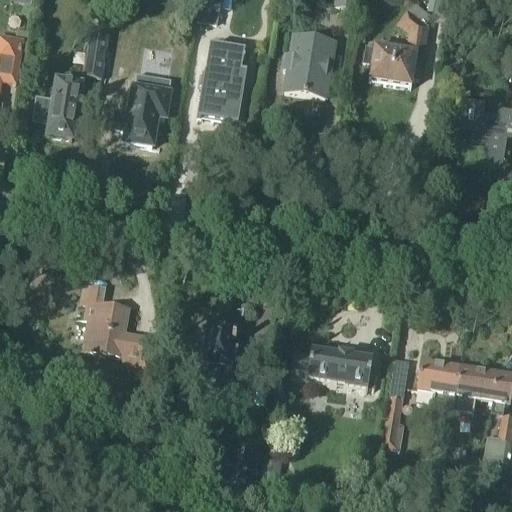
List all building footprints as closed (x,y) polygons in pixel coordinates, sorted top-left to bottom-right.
[(100,0),(99,6),(110,8),(111,0),(100,0)] [(198,0),(194,28),(215,32),(220,0),(198,0)] [(357,0),(333,0),(331,13),(355,17),(357,0)] [(404,60),(381,56),(371,55),(365,87),(408,94),(410,84),(417,85),(425,32),(423,32),(405,18),(395,31),(407,40),(404,60)] [(100,85),(106,49),(108,42),(90,39),(83,82),(100,85)] [(328,67),(331,49),(331,48),(291,41),(288,60),(283,59),(281,75),(285,76),(282,98),(322,105),(326,82),(323,82),(325,66),(328,67)] [(0,88),(14,91),(20,49),(21,47),(0,43),(0,42),(0,88)] [(195,124),(236,131),(241,99),(239,98),(236,98),(239,78),(240,77),(242,63),(240,63),(207,57),(203,78),(195,124)] [(80,116),(83,96),(79,95),(80,92),(56,88),(53,107),(35,104),(30,130),(48,133),(47,143),(71,147),(76,116),(80,116)] [(164,128),(169,99),(133,93),(127,125),(115,123),(113,136),(125,139),(123,148),(151,153),(155,126),(164,128)] [(475,168),(500,172),(505,144),(511,144),(511,115),(497,113),(496,121),(483,119),(484,108),(461,104),(456,135),(480,139),(475,168)] [(152,385),(156,363),(139,360),(142,343),(124,340),(128,316),(101,312),(104,295),(82,291),(79,309),(86,310),(83,326),(87,326),(82,356),(122,363),(120,373),(135,376),(134,382),(152,385)] [(232,387),(234,376),(238,350),(234,349),(234,345),(231,345),(233,336),(207,333),(200,371),(203,372),(202,383),(217,385),(217,384),(232,387)] [(292,359),(288,382),(304,385),(304,387),(343,393),(342,394),(365,398),(366,394),(373,395),(375,379),(368,378),(370,366),(350,363),(350,361),(336,359),(336,361),(309,357),(308,362),(292,359)] [(420,366),(415,396),(432,399),(430,414),(451,418),(451,417),(454,403),(459,372),(420,366)] [(451,417),(451,418),(472,421),(474,406),(489,409),(491,409),(489,420),(500,422),(502,411),(507,412),(510,396),(511,385),(511,379),(459,372),(454,403),(451,417)] [(400,406),(404,382),(393,380),(389,405),(388,404),(384,428),(383,428),(379,454),(399,456),(403,431),(397,430),(401,406),(400,406)] [(485,443),(481,469),(506,473),(510,449),(511,449),(511,423),(500,422),(496,444),(493,443),(486,442),(485,443)] [(254,475),(257,453),(245,451),(242,473),(254,475)] [(277,488),(282,461),(264,458),(256,501),(271,503),(274,488),(277,488)] [(384,473),(374,471),(372,481),(382,482),(384,473)] [(248,511),(251,497),(217,492),(214,511),(221,511),(248,511)]
